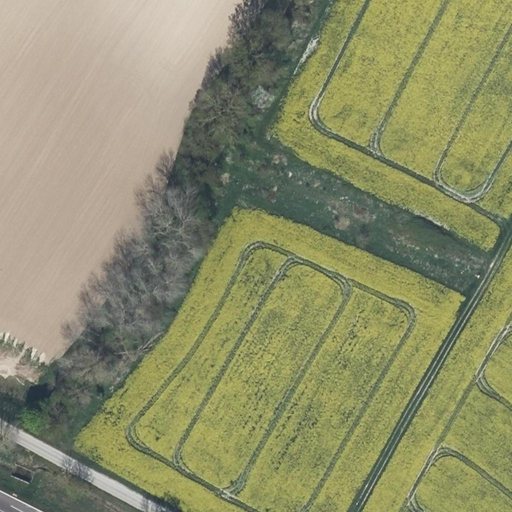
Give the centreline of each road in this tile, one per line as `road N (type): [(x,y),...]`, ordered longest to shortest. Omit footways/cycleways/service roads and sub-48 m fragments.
road 1 (track): [(511,226),(353,511)]
road 2 (unclassified): [(0,423),(160,511)]
